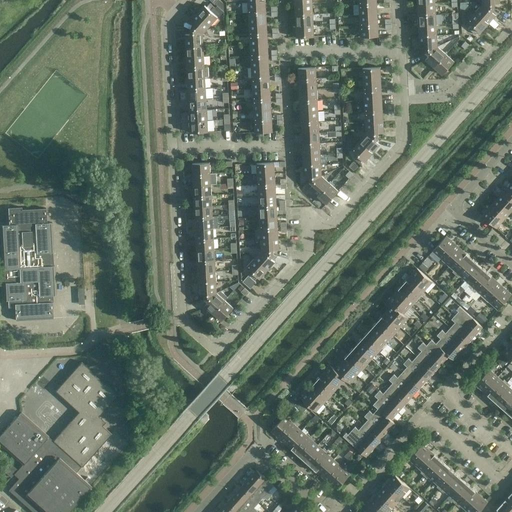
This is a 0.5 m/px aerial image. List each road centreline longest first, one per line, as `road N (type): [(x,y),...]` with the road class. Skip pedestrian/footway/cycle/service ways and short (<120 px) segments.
road 1 (residential): [(184,0),(166,31),(182,319),(223,350),(310,251),(309,225)]
road 2 (residential): [(346,511),(427,415),(500,480),(511,467)]
road 3 (residential): [(511,450),(444,393),(511,319)]
road 4 (residential): [(309,225),(333,224),(406,145),(404,101)]
road 5 (residential): [(201,511),(253,453),(327,511)]
road 6 (residential): [(511,261),(451,207),(511,139)]
road 7 (residential): [(404,101),(448,98),(511,28)]
